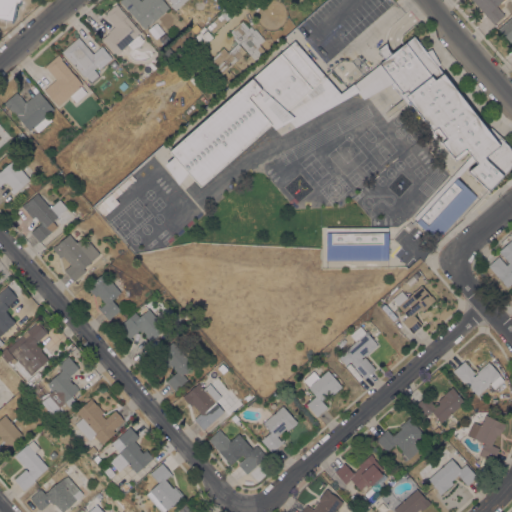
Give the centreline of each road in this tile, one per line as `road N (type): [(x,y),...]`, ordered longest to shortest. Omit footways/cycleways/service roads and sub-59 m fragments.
road 1 (residential): [(240,507),(220,497),(0,235)]
road 2 (residential): [(485,302),(276,494),(240,507)]
road 3 (residential): [(485,302),(511,335),(501,495),(482,511)]
road 4 (residential): [(511,99),(426,0)]
